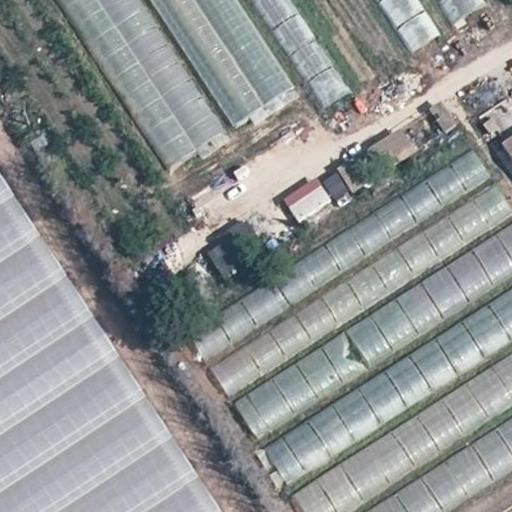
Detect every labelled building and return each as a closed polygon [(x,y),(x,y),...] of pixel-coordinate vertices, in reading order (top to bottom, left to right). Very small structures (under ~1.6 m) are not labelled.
[(55,0),(154,174),(214,141),(133,0),(55,0)] [(292,97),(233,0),(146,0),(229,135),(292,97)] [(373,0),(408,55),(436,38),(413,0),(373,0)] [(435,0),(450,26),(492,3),(490,0),(435,0)] [(323,109),(351,91),(334,65),(306,84),(323,109)] [(435,105),(428,115),(448,129),(455,118),(435,105)] [(500,130),(493,119),(484,125),(491,136),(500,130)] [(503,146),(511,158),(511,139),(508,142),(503,146)] [(471,148),(187,330),(205,360),(490,178),(471,148)] [(332,199),(363,188),(354,163),(323,175),(332,199)] [(0,272),(12,273),(144,511),(185,511),(0,178),(0,272)] [(511,211),(494,184),(209,368),(229,398),(511,216),(511,211)] [(324,187),(291,205),(303,227),(336,209),(324,187)] [(202,293),(263,248),(245,223),(183,268),(202,293)] [(511,225),(234,405),(257,441),(511,276),(511,225)] [(511,288),(266,448),(288,486),(511,340),(511,288)] [(511,352),(293,492),(305,511),(346,511),(511,406),(511,352)] [(511,417),(365,511),(443,511),(511,468),(511,417)]
